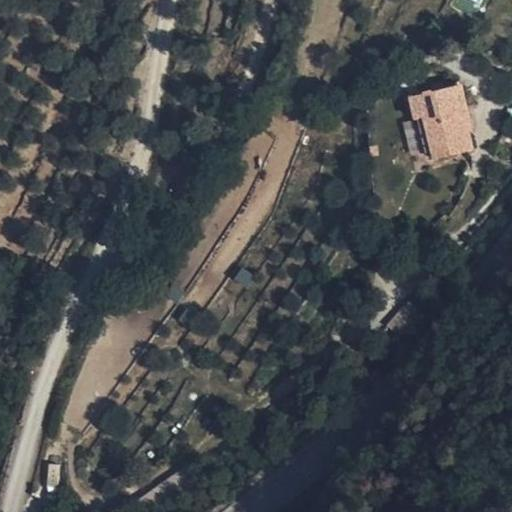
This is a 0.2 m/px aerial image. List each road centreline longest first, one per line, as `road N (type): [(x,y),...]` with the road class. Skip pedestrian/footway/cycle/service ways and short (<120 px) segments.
road 1 (track): [(169,0),(136,176),(71,317),(8,511)]
road 2 (tertiary): [(511,242),(385,424),(260,511)]
